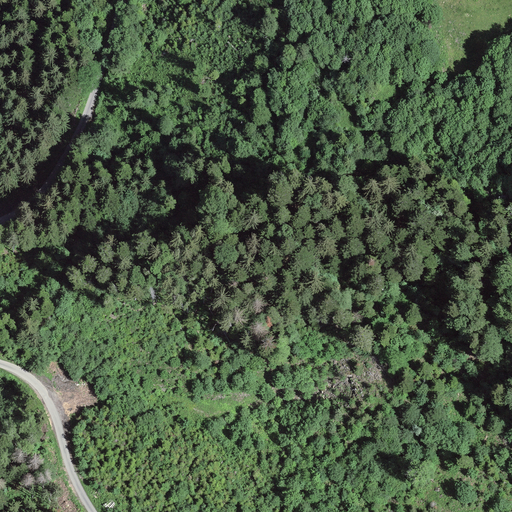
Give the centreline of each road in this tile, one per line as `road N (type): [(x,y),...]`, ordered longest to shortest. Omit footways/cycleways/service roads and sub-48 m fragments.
road 1 (unclassified): [(123,0),(69,151),(43,192),(0,222)]
road 2 (unclassified): [(0,363),(43,392),(93,511)]
